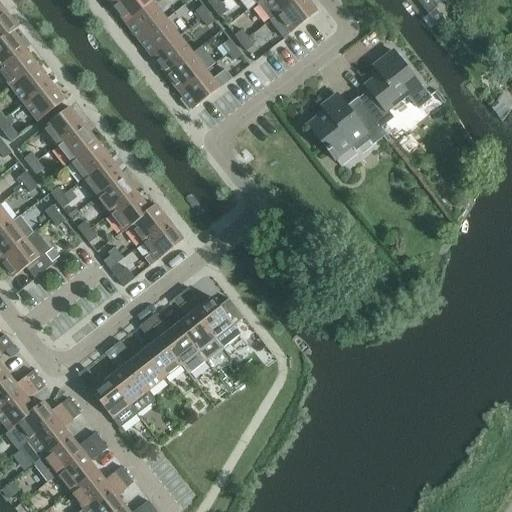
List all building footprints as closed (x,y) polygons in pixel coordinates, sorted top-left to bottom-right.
[(120,0),(112,6),(126,24),(152,3),(150,0),(120,0)] [(210,0),(208,2),(213,10),(221,4),(218,0),(210,0)] [(270,21),(276,16),(296,0),(263,0),(258,5),(270,21)] [(307,0),(296,0),(276,16),(290,34),(317,13),(307,0)] [(417,0),(428,15),(438,7),(432,0),(417,0)] [(126,24),(139,41),(166,20),(152,3),(126,24)] [(221,4),(213,10),(220,18),(227,12),(221,4)] [(195,12),(201,19),(209,13),(203,6),(195,12)] [(0,11),(0,40),(11,32),(12,33),(18,28),(3,9),(0,11)] [(209,13),(201,19),(207,27),(215,21),(209,13)] [(139,41),(152,58),(179,37),(166,20),(139,41)] [(234,36),(240,44),(248,38),(242,30),(234,36)] [(0,68),(25,50),(12,33),(11,32),(0,40),(0,68)] [(152,58),(165,75),(192,54),(179,37),(152,58)] [(248,38),(240,44),(246,52),(254,46),(248,38)] [(222,46),(228,53),(235,47),(229,40),(222,46)] [(235,47),(228,53),(234,61),(241,55),(235,47)] [(0,68),(0,73),(11,88),(38,67),(25,50),(0,68)] [(360,100),(362,103),(380,127),(392,118),(387,112),(408,95),(418,108),(429,99),(393,51),(381,60),(384,65),(378,71),(380,74),(365,85),(370,92),(360,100)] [(165,75),(179,92),(205,71),(192,54),(165,75)] [(11,88),(25,105),(51,84),(38,67),(11,88)] [(205,71),(179,92),(183,97),(180,100),(189,112),(192,109),(193,110),(232,79),(225,70),(212,80),(205,71)] [(51,84),(25,105),(38,122),(65,101),(51,84)] [(380,127),(362,103),(350,112),(336,95),(322,106),(326,111),(308,125),(335,159),(352,146),(355,150),(369,139),(372,143),(385,133),(380,127)] [(43,128),(56,145),(83,125),(69,108),(43,128)] [(5,119),(0,122),(0,128),(3,133),(11,127),(5,119)] [(56,145),(69,163),(96,142),(83,125),(56,145)] [(69,163),(83,180),(109,159),(96,142),(69,163)] [(5,145),(0,149),(0,154),(4,159),(11,153),(5,145)] [(24,160),(31,169),(39,163),(31,154),(24,160)] [(83,180),(96,197),(123,176),(109,159),(83,180)] [(18,178),(24,185),(32,180),(26,172),(18,178)] [(96,197),(109,214),(136,193),(123,176),(96,197)] [(32,180),(24,185),(30,193),(38,187),(32,180)] [(50,194),(56,201),(64,195),(58,188),(50,194)] [(124,232),(130,227),(129,227),(150,211),(149,210),(136,193),(109,214),(124,232)] [(64,195),(56,201),(62,209),(70,203),(64,195)] [(130,227),(143,245),(170,224),(156,205),(149,210),(150,211),(129,227),(130,227)] [(45,212),(51,219),(58,214),(52,206),(45,212)] [(0,231),(12,222),(0,207),(0,231)] [(58,214),(51,219),(57,227),(64,221),(58,214)] [(0,231),(0,259),(25,239),(12,222),(0,231)] [(77,228),(83,235),(90,230),(84,222),(77,228)] [(170,224),(143,245),(151,255),(145,260),(151,266),(184,241),(170,224)] [(90,230),(83,235),(89,243),(97,237),(90,230)] [(26,268),(44,254),(49,250),(35,232),(25,239),(0,259),(0,262),(12,278),(26,268)] [(103,262),(110,269),(117,264),(123,259),(114,248),(108,253),(110,256),(103,262)] [(44,254),(26,268),(34,279),(53,265),(44,254)] [(117,264),(110,269),(123,288),(135,279),(126,268),(122,270),(117,264)] [(181,294),(223,348),(241,334),(234,326),(243,318),(229,299),(219,307),(212,298),(202,306),(188,288),(181,294)] [(178,325),(206,361),(223,348),(181,294),(173,300),(179,308),(186,318),(178,325)] [(153,329),(160,338),(181,365),(188,375),(206,361),(178,325),(168,332),(161,322),(160,322),(155,315),(147,321),(153,329)] [(145,335),(153,329),(147,321),(139,327),(145,335)] [(0,354),(5,351),(13,345),(7,337),(0,342),(0,354)] [(160,338),(143,352),(164,379),(181,365),(160,338)] [(120,342),(113,348),(119,355),(126,349),(120,342)] [(19,353),(13,345),(5,351),(11,359),(19,353)] [(119,355),(113,348),(105,354),(111,361),(119,355)] [(143,352),(126,365),(147,392),(164,379),(143,352)] [(0,364),(0,382),(9,376),(0,364)] [(126,365),(109,379),(129,406),(147,392),(126,365)] [(78,375),(84,383),(92,376),(86,369),(78,375)] [(26,377),(32,385),(39,379),(33,371),(26,377)] [(26,377),(16,385),(9,376),(0,382),(0,409),(32,385),(26,377)] [(39,379),(32,385),(38,393),(45,387),(39,379)] [(129,406),(109,379),(91,392),(120,430),(138,416),(129,406)] [(35,410),(34,409),(28,400),(38,393),(32,385),(0,409),(0,419),(9,431),(18,425),(17,424),(35,410)] [(18,425),(30,441),(74,406),(68,399),(61,405),(61,404),(51,412),(43,402),(34,409),(35,410),(17,424),(18,425)] [(21,448),(34,465),(70,437),(63,428),(80,414),(74,406),(30,441),(21,448)] [(48,483),(57,475),(101,441),(95,433),(78,447),(70,437),(34,465),(48,483)] [(57,475),(70,492),(97,471),(90,462),(107,449),(101,441),(57,475)] [(70,492),(84,509),(128,475),(122,467),(104,481),(97,471),(70,492)] [(115,511),(124,506),(117,496),(134,483),(128,475),(84,509),(80,511),(115,511)] [(115,511),(150,511),(154,509),(148,501),(134,511),(128,511),(124,506),(115,511)]
